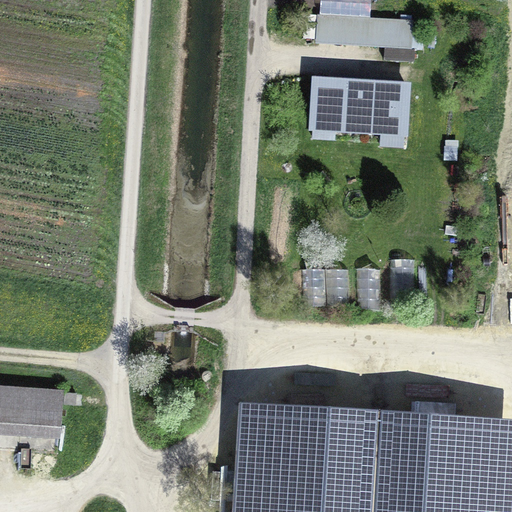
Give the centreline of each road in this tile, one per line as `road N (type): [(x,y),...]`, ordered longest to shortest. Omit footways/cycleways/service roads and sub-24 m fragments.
road 1 (track): [(157,504),(230,414),(250,312),(268,0)]
road 2 (track): [(112,365),(142,0)]
road 3 (track): [(0,504),(157,504)]
road 4 (track): [(157,504),(112,365)]
road 5 (track): [(121,310),(250,312)]
